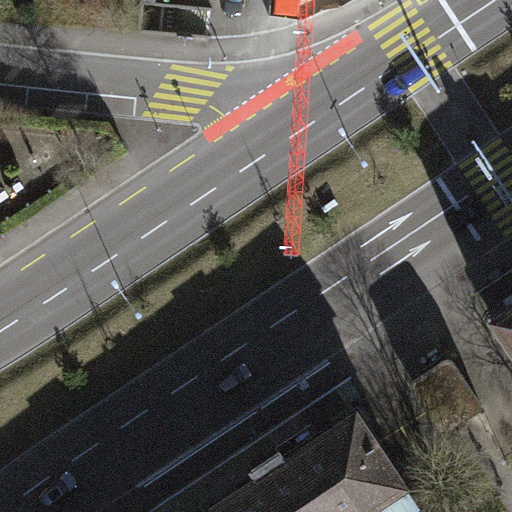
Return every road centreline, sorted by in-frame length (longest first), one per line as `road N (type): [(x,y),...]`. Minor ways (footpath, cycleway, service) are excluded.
road 1 (motorway): [(511,5),(0,347)]
road 2 (primary): [(8,511),(511,165)]
road 3 (motorway): [(0,489),(511,158)]
road 4 (primary): [(314,104),(0,325)]
road 5 (residential): [(314,104),(0,72)]
road 6 (primary): [(475,0),(314,104)]
